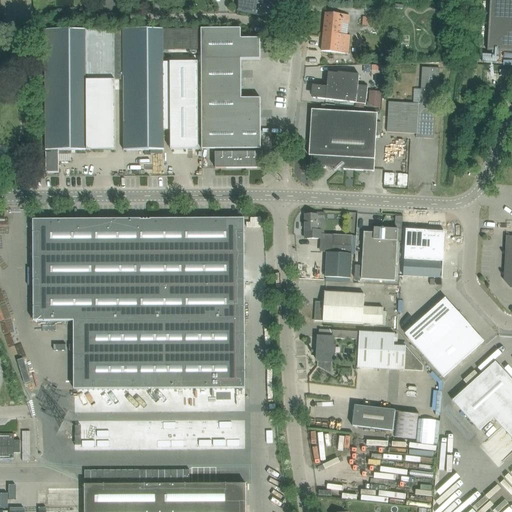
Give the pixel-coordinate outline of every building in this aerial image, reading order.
[(277,0),(236,0),(236,11),(255,15),(257,5),(276,7),(277,0)] [(511,0),(489,0),(487,51),(511,52),(511,0)] [(120,1),(99,1),(99,4),(99,14),(120,13),(120,4),(120,1)] [(325,13),(321,51),(348,54),(350,36),(341,35),(342,23),(348,23),(349,16),(325,13)] [(361,25),(378,27),(378,24),(384,25),(385,18),(378,18),(378,19),(362,17),(361,25)] [(114,29),(45,30),(46,167),(46,173),(59,173),(59,170),(58,162),(71,162),(71,151),(85,151),(86,151),(115,151),(114,81),(114,29)] [(163,29),(123,29),(123,151),(163,150),(163,130),(170,130),(170,150),(198,150),(198,62),(163,63),(163,51),(163,39),(163,29)] [(201,29),(163,29),(163,39),(163,51),(201,50),(201,29)] [(240,29),(201,29),(201,50),(202,150),(215,150),(215,168),(215,169),(262,169),(261,159),(261,153),(260,153),(260,149),(261,149),(260,136),(260,99),(241,99),(241,60),(260,60),(260,39),(241,39),(240,29)] [(424,139),(429,139),(434,135),(436,105),(434,105),(434,101),(438,102),(440,69),(422,68),(420,104),(388,102),(387,123),(387,133),(424,135),(424,139)] [(313,98),(335,101),(365,104),(367,87),(358,86),(359,75),(348,74),(338,73),(338,74),(328,73),(326,87),(314,86),(313,98)] [(334,168),(333,169),(336,172),(340,169),(341,170),(374,172),(377,114),(311,110),(309,151),(311,151),(310,168),(325,169),(326,167),(334,168)] [(384,185),(392,185),(392,173),(384,173),(384,185)] [(317,231),(317,220),(324,220),(324,213),(316,213),(316,215),(305,215),(305,231),(305,239),(321,239),(321,231),(317,231)] [(33,220),(33,322),(73,322),(73,323),(83,323),(84,388),(74,388),(74,390),(245,388),(245,323),(244,323),(244,321),(245,321),(244,219),(33,220)] [(361,279),(395,281),(398,229),(374,228),(374,233),(363,232),(363,242),(361,279)] [(404,260),(403,276),(442,278),(443,262),(444,251),(443,250),(444,232),(427,231),(426,231),(406,230),(405,240),(404,260)] [(352,246),(352,236),(333,235),(333,245),(352,246)] [(335,278),(350,279),(351,254),(326,253),(325,277),(335,278)] [(323,322),(333,323),(362,324),(363,324),(382,325),(383,309),(363,308),(364,294),(324,292),(324,303),(319,302),(319,305),(318,307),(315,306),(314,321),(323,322)] [(405,334),(424,356),(464,320),(457,312),(452,308),(449,305),(446,299),(445,298),(438,305),(405,334)] [(464,320),(424,356),(443,377),(484,341),(464,320)] [(317,367),(326,372),(331,374),(331,362),(332,362),(332,353),(334,353),(335,347),(333,347),(333,339),(359,340),(357,368),(404,371),(422,371),(422,366),(406,347),(394,346),(394,334),(331,331),(330,338),(318,337),(316,361),(318,361),(318,362),(317,362),(317,367)] [(19,359),(13,362),(22,384),(28,382),(19,359)] [(452,401),(479,431),(493,418),(511,438),(511,380),(495,362),(452,401)] [(352,426),(392,431),(395,410),(354,406),(352,426)] [(393,437),(415,439),(417,415),(395,413),(393,437)] [(115,434),(115,425),(82,425),(82,436),(67,436),(68,449),(128,449),(128,434),(115,434)] [(0,459),(14,459),(14,453),(20,453),(20,441),(14,441),(14,434),(0,434),(0,459)] [(84,485),(84,511),(245,511),(245,484),(84,485)]
